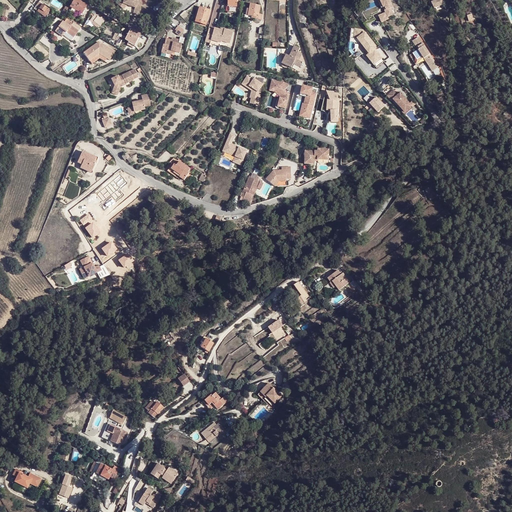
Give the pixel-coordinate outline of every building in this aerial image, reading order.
[(73,0),(69,7),(72,8),(81,14),(86,5),(77,0),(73,0)] [(123,0),(120,0),(117,4),(123,9),(126,5),(127,5),(135,8),(135,9),(140,11),(143,1),(147,2),(147,0),(140,0),(124,0),(123,0)] [(236,0),(226,0),(226,12),(236,13),(236,0)] [(364,0),(365,1),(367,0),(378,0),(379,4),(380,3),(383,8),(382,8),(384,13),(377,17),(379,23),(386,19),(385,17),(392,14),(388,8),(387,5),(388,4),(386,0),(364,0)] [(434,9),(445,4),(442,0),(434,0),(430,2),(434,9)] [(39,1),(35,6),(33,8),(44,17),(50,10),(39,1)] [(250,3),(248,8),(247,15),(251,16),(254,16),(253,18),(261,20),(262,14),(258,13),(260,5),(250,3)] [(199,7),(195,20),(205,23),(206,19),(207,19),(210,10),(199,7)] [(72,24),(65,19),(63,22),(61,21),(54,31),(61,35),(63,31),(65,33),(66,32),(74,37),(78,31),(71,25),(72,24)] [(176,25),(173,29),(175,30),(174,32),(178,35),(182,30),(176,25)] [(213,29),(209,27),(205,40),(209,42),(211,35),(214,36),(213,40),(219,42),(219,40),(228,44),(233,31),(223,28),(223,30),(219,29),(213,27),(213,29)] [(363,29),(354,28),(353,39),(356,39),(368,55),(366,56),(374,67),(383,59),(376,50),(378,49),(363,29)] [(124,39),(128,41),(134,45),(140,34),(130,29),(124,39)] [(214,36),(211,35),(209,42),(208,43),(218,46),(219,42),(213,40),(214,36)] [(417,36),(411,40),(417,48),(412,52),(417,58),(421,55),(429,67),(431,66),(433,70),(438,67),(417,36)] [(161,44),(159,52),(164,53),(164,52),(165,51),(171,52),(174,53),(174,52),(178,53),(180,44),(176,43),(177,39),(170,38),(170,39),(169,42),(167,42),(167,40),(164,39),(162,44),(161,44)] [(83,53),(88,61),(99,54),(106,58),(109,60),(114,51),(99,42),(83,53)] [(289,56),(286,54),(281,63),(291,68),(293,64),(300,67),(303,62),(298,60),(301,54),(298,52),(299,48),(294,46),(289,56)] [(417,58),(412,52),(408,55),(413,61),(417,58)] [(104,61),(106,58),(99,54),(88,61),(91,64),(99,58),(104,61)] [(115,86),(113,90),(119,92),(120,87),(127,84),(126,84),(134,80),(134,79),(139,77),(135,69),(119,77),(118,76),(112,80),(115,86)] [(251,104),(258,105),(262,89),(261,88),(263,85),(264,83),(265,78),(252,76),(251,78),(248,76),(245,81),(251,85),(250,86),(253,88),(252,92),(252,95),(254,96),(253,98),(252,98),(251,104)] [(279,81),(271,79),(269,91),(274,92),(279,97),(279,98),(278,98),(276,107),(276,108),(276,109),(281,110),(281,109),(286,110),(290,95),(285,90),(290,85),(285,81),(279,80),(279,81)] [(251,85),(245,81),(242,86),(252,92),(253,88),(250,86),(251,85)] [(313,88),(302,86),(300,96),(305,97),(304,104),(302,104),(299,117),(310,120),(317,93),(312,92),(313,88)] [(393,90),(386,96),(391,101),(392,100),(401,110),(409,104),(399,93),(397,95),(393,90)] [(150,103),(147,92),(141,93),(142,97),(131,100),(132,105),(127,106),(129,114),(134,112),(133,109),(144,107),(144,104),(150,103)] [(338,92),(326,92),(329,100),(327,100),(326,112),(330,112),(330,124),(339,123),(338,110),(337,110),(338,92)] [(376,98),(365,109),(378,121),(382,117),(379,113),(385,107),(376,98)] [(107,117),(105,112),(102,114),(103,118),(101,120),(104,126),(111,123),(108,116),(107,117)] [(235,136),(230,133),(222,152),(234,157),(232,162),(241,166),(247,151),(232,144),(235,136)] [(317,151),(304,150),(303,164),(308,164),(308,162),(314,162),(314,161),(314,156),(316,157),(316,160),(328,160),(328,149),(317,149),(317,151)] [(77,162),(81,164),(92,169),(95,164),(93,163),(94,160),(96,157),(82,151),(77,162)] [(174,164),(172,169),(181,175),(179,177),(184,180),(189,173),(188,172),(190,169),(179,161),(176,166),(174,164)] [(91,173),(92,169),(81,164),(80,168),(91,173)] [(178,178),(179,177),(181,175),(172,169),(170,167),(168,170),(178,178)] [(281,170),(273,170),(266,179),(275,186),(278,181),(286,180),(286,179),(291,178),(290,168),(285,168),(286,167),(281,167),(281,170)] [(240,200),(251,204),(257,188),(260,181),(255,179),(250,178),(251,176),(249,176),(240,200)] [(425,190),(430,200),(436,198),(434,194),(430,187),(425,190)] [(88,256),(83,259),(86,266),(83,267),(84,270),(80,272),(83,278),(101,270),(99,265),(94,268),(88,256)] [(338,269),(327,278),(331,282),(332,280),(336,285),(339,289),(350,281),(343,272),(341,273),(339,275),(337,273),(340,272),(338,269)] [(300,305),(302,307),(308,302),(305,299),(309,297),(298,283),(294,286),(301,295),(294,300),(298,306),(300,305)] [(267,327),(272,335),(284,327),(279,320),(267,327)] [(282,330),(275,334),(277,337),(274,339),(278,344),(280,342),(282,344),(291,338),(290,336),(295,332),(291,327),(284,333),(282,330)] [(197,346),(200,348),(208,352),(213,343),(205,339),(202,337),(197,346)] [(282,344),(285,348),(294,342),(291,338),(282,344)] [(190,381),(186,376),(181,380),(185,385),(190,381)] [(274,393),(273,391),(266,382),(256,389),(260,394),(257,396),(260,399),(263,397),(264,396),(269,402),(270,401),(268,398),(274,393)] [(278,387),(266,382),(273,391),(278,387)] [(215,404),(213,405),(217,409),(228,401),(225,396),(220,399),(215,393),(212,396),(211,395),(204,400),(208,405),(211,402),(212,401),(215,404)] [(277,396),(274,393),(268,398),(270,401),(277,396)] [(158,402),(153,398),(145,408),(148,410),(149,408),(148,407),(152,403),(155,405),(158,402)] [(148,413),(154,418),(163,407),(158,402),(155,405),(152,403),(148,407),(149,408),(148,410),(149,412),(148,413)] [(116,411),(113,410),(111,414),(112,414),(110,417),(119,422),(123,415),(116,411)] [(209,442),(225,429),(219,423),(216,426),(214,424),(212,425),(202,433),(209,442)] [(125,431),(117,427),(111,439),(119,443),(125,431)] [(110,440),(112,435),(105,432),(103,438),(110,440)] [(98,461),(95,459),(89,471),(92,472),(98,461)] [(107,476),(112,480),(115,475),(110,471),(110,472),(108,471),(109,468),(101,463),(99,468),(103,470),(102,473),(108,476),(107,476)] [(164,468),(158,464),(155,469),(154,468),(149,474),(156,479),(159,474),(160,473),(163,475),(162,476),(161,477),(165,480),(168,479),(172,482),(177,474),(168,468),(166,471),(163,469),(164,468)] [(112,471),(109,468),(108,471),(110,472),(110,471),(115,475),(112,480),(113,480),(119,470),(114,467),(112,471)] [(18,475),(21,476),(22,474),(14,471),(10,483),(15,484),(18,475)] [(62,485),(68,487),(72,477),(63,474),(62,478),(64,479),(62,485)] [(21,476),(18,475),(15,484),(28,489),(30,484),(38,487),(41,478),(33,475),(31,480),(27,478),(21,476)] [(196,483),(187,478),(186,482),(194,486),(196,483)] [(149,488),(139,502),(145,506),(146,503),(147,502),(150,504),(149,505),(154,508),(162,495),(157,492),(156,495),(154,494),(153,496),(152,495),(153,493),(152,492),(153,491),(149,488)]
